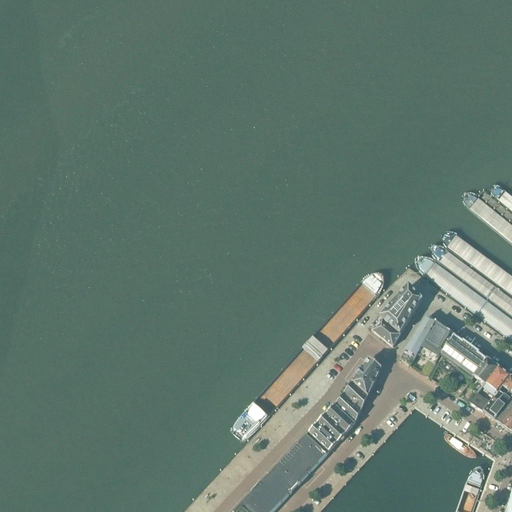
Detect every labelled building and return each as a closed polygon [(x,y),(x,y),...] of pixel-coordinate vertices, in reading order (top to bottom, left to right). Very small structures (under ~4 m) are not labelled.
[(422,302),(409,287),(380,319),(392,329),(396,332),(400,327),(404,331),(407,328),(422,302)] [(380,319),(370,330),(371,330),(373,332),(373,333),(393,349),(399,340),(404,331),(400,327),(396,332),(392,329),(380,319)] [(400,361),(410,368),(418,355),(423,346),(423,345),(436,323),(430,319),(426,319),(400,361)] [(423,346),(418,355),(428,361),(420,374),(428,379),(436,365),(440,358),(438,357),(439,356),(449,343),(446,341),(451,335),(452,334),(447,331),(436,323),(423,345),(423,346)] [(453,337),(449,343),(439,356),(438,357),(440,358),(436,365),(448,375),(458,374),(460,371),(472,380),(474,378),(486,361),(478,355),(479,353),(473,349),(472,350),(468,348),(469,346),(463,342),(462,343),(453,337)] [(381,369),(370,361),(368,362),(353,382),(369,395),(381,370),(381,369)] [(478,382),(471,391),(478,396),(497,372),(499,369),(487,361),(486,361),(474,378),(478,382)] [(483,414),(500,393),(502,390),(511,378),(499,369),(497,372),(478,396),(470,406),(483,414)] [(511,401),(511,378),(502,390),(508,394),(506,397),(511,402),(511,401)] [(355,425),(369,396),(369,395),(353,382),(335,407),(355,425)] [(458,398),(459,398),(469,385),(462,386),(462,387),(454,388),(450,393),(458,398)] [(500,393),(483,414),(490,420),(494,422),(495,423),(511,402),(506,397),(500,393)] [(511,401),(511,402),(495,423),(503,428),(502,430),(507,433),(507,431),(511,434),(511,401)] [(346,435),(355,425),(335,407),(326,416),(346,435)] [(346,435),(326,416),(317,425),(317,426),(337,444),(346,435)] [(329,453),(337,444),(317,426),(308,434),(329,453)] [(329,453),(308,434),(308,436),(298,445),(297,446),(288,456),(287,457),(277,467),(276,468),(267,478),(266,479),(257,489),(256,490),(276,510),(277,509),(277,510),(278,509),(278,508),(287,498),(287,499),(288,498),(287,497),(297,488),(298,487),(298,486),(307,476),(308,476),(309,476),(308,475),(318,465),(319,464),(328,454),(328,455),(329,454),(329,453)] [(274,511),(276,510),(256,490),(251,495),(235,511),(274,511)]
